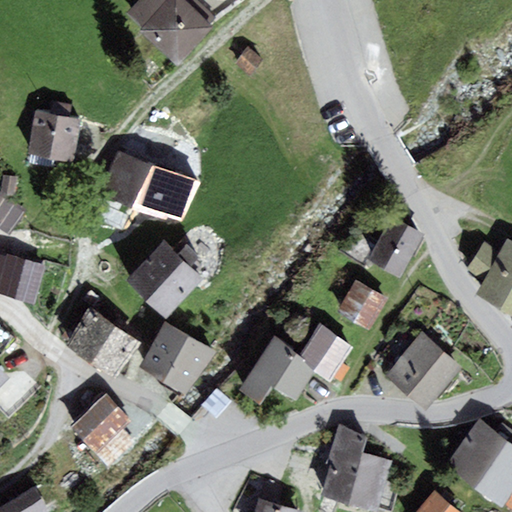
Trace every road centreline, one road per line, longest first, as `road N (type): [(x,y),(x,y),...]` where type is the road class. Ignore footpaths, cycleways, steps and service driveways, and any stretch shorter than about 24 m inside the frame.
road 1 (tertiary): [(122,511),(185,470),(318,419),(433,415),(484,407),(511,390)]
road 2 (tertiary): [(511,349),(460,283),(384,139),(335,0)]
road 3 (track): [(0,487),(49,436),(72,368)]
